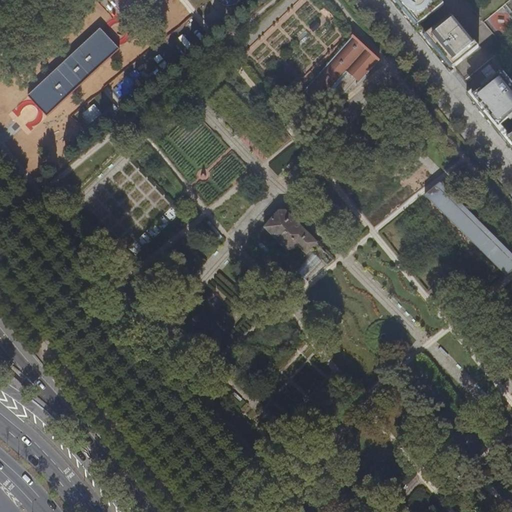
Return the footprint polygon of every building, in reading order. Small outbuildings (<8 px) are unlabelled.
[(388,0),(399,14),(412,29),(424,44),(440,63),(449,75),(455,71),(453,68),(478,47),(451,15),(426,35),(419,26),(443,5),(439,0),(388,0)] [(374,59),(348,35),(298,92),(312,106),(316,103),(322,102),(327,101),(330,99),(333,96),(337,95),(341,93),(351,80),(354,81),(374,59)] [(511,128),(505,121),(510,116),(511,115),(511,89),(499,74),(495,77),(484,89),(480,91),(478,88),(477,87),(466,95),(470,100),(484,118),(499,136),(511,151),(511,128)] [(484,89),(495,77),(494,76),(478,88),(480,91),(484,89)] [(474,248),(501,276),(511,266),(511,257),(439,184),(425,198),(474,248)] [(308,236),(281,209),(273,209),(261,223),(257,228),(257,231),(283,253),(288,253),(293,247),(301,255),(313,241),(308,236)] [(322,261),(310,251),(293,271),(305,281),(322,261)] [(0,281),(11,272),(0,258),(0,281)]
